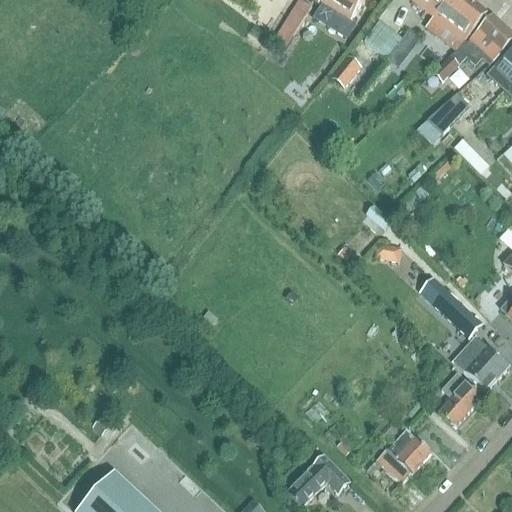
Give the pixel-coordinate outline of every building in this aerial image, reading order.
[(303,0),(318,9),(320,5),(321,6),(325,0),(303,0)] [(325,0),(321,6),(337,16),(327,30),(345,42),(356,26),(352,23),(365,0),(325,0)] [(411,0),(410,2),(433,20),(425,31),(436,40),(444,29),(464,45),(464,44),(486,17),(465,0),(411,0)] [(294,14),(273,49),(283,55),(310,11),(302,6),(296,15),(294,14)] [(493,65),(511,43),(511,35),(492,18),(470,42),(449,61),(457,70),(466,61),(475,70),(482,62),(489,69),(493,65)] [(401,42),(379,25),(364,44),(387,62),(401,42)] [(511,49),(487,78),(511,100),(511,49)] [(348,61),(331,82),(345,92),(361,71),(348,61)] [(434,76),(442,84),(457,70),(449,61),(434,76)] [(457,97),(429,123),(443,137),(469,107),(457,97)] [(460,132),(449,142),(478,170),(488,160),(460,132)] [(511,149),(502,158),(511,168),(511,167),(511,149)] [(415,173),(409,179),(414,184),(420,178),(415,173)] [(374,208),(365,218),(385,234),(393,224),(374,208)] [(376,246),(372,262),(398,267),(405,274),(415,263),(401,250),(376,246)] [(344,250),(337,257),(346,265),(352,257),(344,250)] [(433,280),(419,295),(434,309),(469,342),(483,326),(448,294),(433,280)] [(511,301),(507,307),(506,306),(500,313),(511,323),(511,301)] [(476,341),(453,366),(488,397),(511,372),(476,341)] [(482,400),(456,377),(440,394),(450,402),(438,415),(454,431),(482,400)] [(386,454),(376,464),(402,487),(411,477),(411,478),(430,457),(405,434),(392,449),(397,453),(392,459),(386,454)] [(350,488),(322,460),(286,498),(300,511),(301,511),(327,487),(338,499),(350,488)] [(151,511),(113,476),(80,511),(151,511)]
